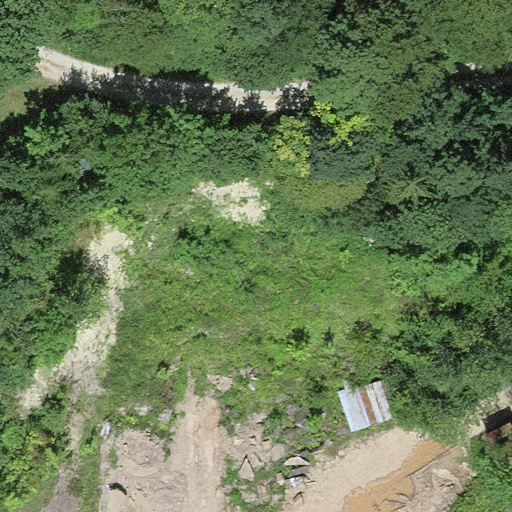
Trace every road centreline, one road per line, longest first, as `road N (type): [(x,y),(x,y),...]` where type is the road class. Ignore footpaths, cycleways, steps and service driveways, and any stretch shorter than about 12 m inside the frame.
road 1 (track): [(0,36),(51,64),(125,83),(289,98),(511,67)]
road 2 (track): [(511,210),(305,246),(180,295)]
road 3 (track): [(511,407),(427,457),(383,511)]
